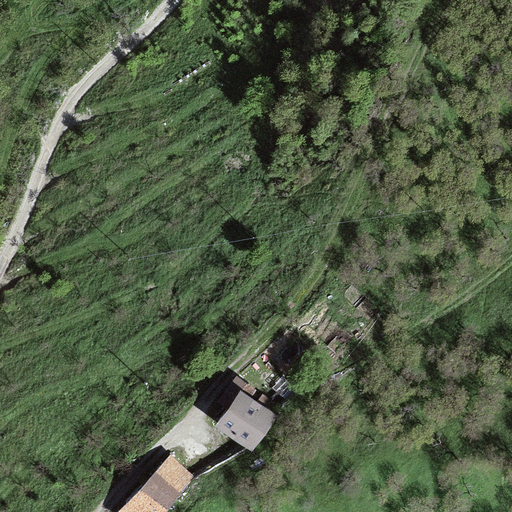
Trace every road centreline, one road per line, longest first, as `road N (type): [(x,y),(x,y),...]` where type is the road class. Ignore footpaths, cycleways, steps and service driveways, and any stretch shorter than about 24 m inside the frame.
road 1 (track): [(0,254),(73,89),(167,0)]
road 2 (track): [(226,372),(99,511)]
